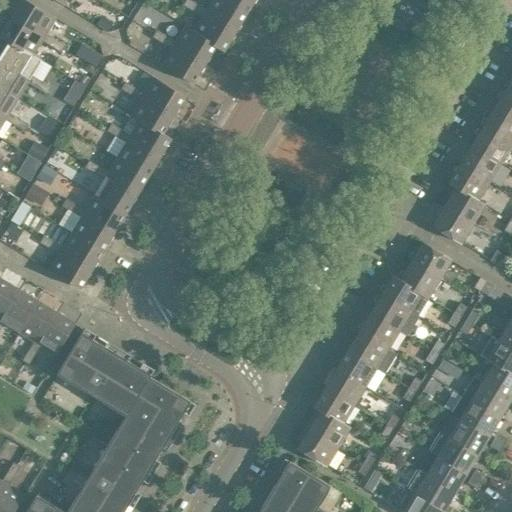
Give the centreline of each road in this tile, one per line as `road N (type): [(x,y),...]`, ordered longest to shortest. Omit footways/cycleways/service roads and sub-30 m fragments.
road 1 (tertiary): [(256,377),(154,304),(153,265),(314,0)]
road 2 (residential): [(256,377),(302,364),(327,291),(509,0)]
road 3 (tertiary): [(202,511),(263,409),(256,377)]
